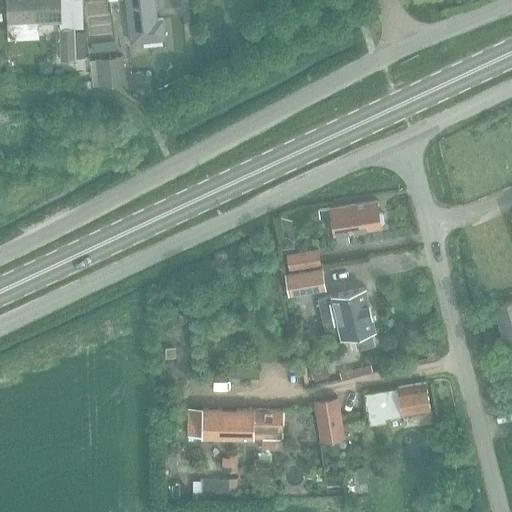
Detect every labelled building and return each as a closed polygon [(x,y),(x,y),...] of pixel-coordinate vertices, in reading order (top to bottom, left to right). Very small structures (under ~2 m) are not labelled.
[(6,0),(8,21),(60,19),(59,0),(6,0)] [(162,18),(156,18),(154,0),(126,0),(130,43),(164,39),(162,18)] [(60,29),(62,71),(73,71),(73,58),(74,58),(72,28),(60,29)] [(122,56),(97,59),(99,85),(124,83),(122,56)] [(337,247),(349,245),(347,233),(380,228),(376,202),(329,210),(333,235),(335,235),(337,247)] [(286,255),(288,269),(320,265),(318,251),(286,255)] [(285,273),(289,296),(325,290),(322,267),(285,273)] [(357,349),(376,345),(364,289),(320,298),(327,329),(339,327),(341,337),(354,334),(357,349)] [(511,299),(499,303),(510,346),(511,345),(511,299)] [(314,380),(329,374),(322,358),(308,364),(314,380)] [(425,424),(429,423),(427,413),(429,412),(425,385),(397,389),(397,390),(364,394),(368,425),(384,423),(384,419),(401,416),(403,428),(425,425),(425,424)] [(313,401),(318,429),(340,426),(336,398),(313,401)] [(260,439),(281,439),(282,409),(190,409),(190,439),(249,439),(249,444),(260,444),(260,439)] [(224,494),(229,494),(229,464),(201,464),(201,493),(203,493),(203,501),(224,501),(224,494)]
